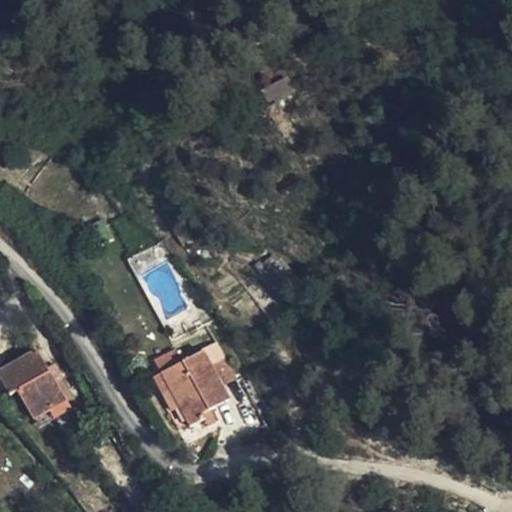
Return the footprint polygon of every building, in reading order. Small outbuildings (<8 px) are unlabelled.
[(269,103),(292,90),(286,78),(262,90),(269,103)] [(37,417),(71,400),(38,341),(20,350),(24,357),(1,370),(13,393),(22,389),(37,417)] [(183,423),(200,417),(198,410),(209,406),(217,403),(194,360),(206,352),(205,348),(161,363),(176,402),(183,423)] [(194,360),(217,403),(224,401),(206,352),(194,360)] [(166,405),(176,402),(161,363),(152,367),(166,405)] [(75,407),(71,400),(37,417),(42,426),(75,407)] [(200,417),(200,419),(211,411),(209,406),(198,410),(200,417)] [(211,411),(200,419),(203,426),(215,421),(211,411)]
